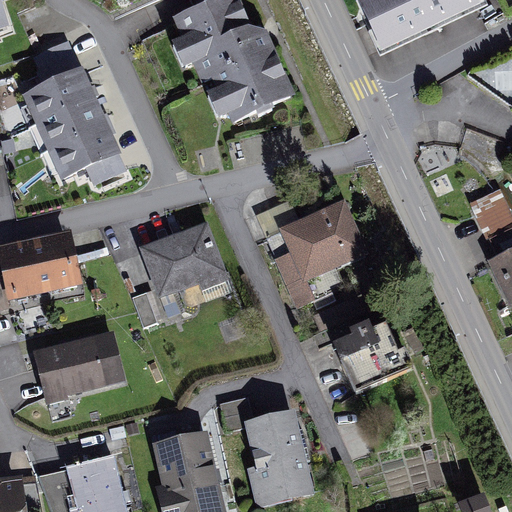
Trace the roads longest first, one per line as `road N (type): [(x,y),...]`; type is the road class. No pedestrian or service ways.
road 1 (tertiary): [(511,406),(389,140)]
road 2 (residential): [(220,186),(338,451)]
road 3 (unknown): [(299,364),(69,452)]
road 4 (residential): [(174,196),(104,27),(65,0)]
road 5 (residential): [(174,196),(0,241)]
road 6 (residential): [(389,140),(220,186)]
road 7 (residential): [(511,32),(372,106)]
